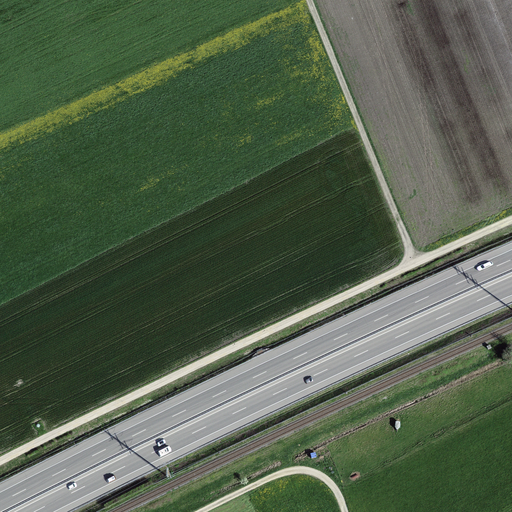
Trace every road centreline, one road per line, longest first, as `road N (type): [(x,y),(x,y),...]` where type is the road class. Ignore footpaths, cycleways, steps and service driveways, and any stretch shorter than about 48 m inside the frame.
road 1 (track): [(511,220),(0,465)]
road 2 (motorway): [(511,259),(0,502)]
road 3 (motorway): [(34,511),(511,285)]
road 4 (track): [(309,0),(413,261)]
road 5 (track): [(345,511),(332,486),(304,470),(269,477),(198,511)]
